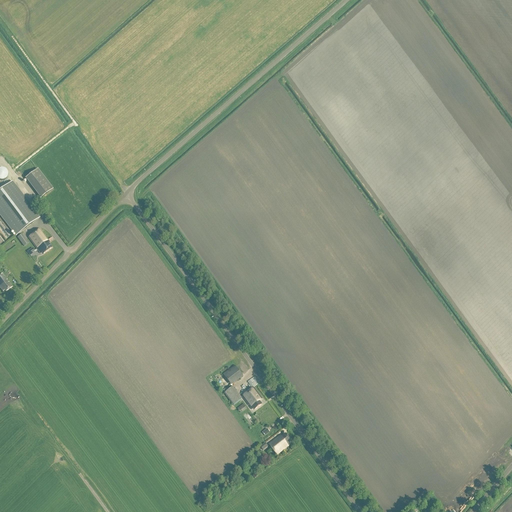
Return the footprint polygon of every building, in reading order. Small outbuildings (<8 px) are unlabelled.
[(25,179),(41,199),(53,190),(38,170),(25,179)] [(39,218),(13,182),(0,191),(0,215),(15,236),(39,218)] [(50,243),(40,229),(28,237),(40,254),(42,253),(43,254),(51,249),(50,247),(51,246),(49,243),(50,243)] [(22,234),(17,238),(24,247),(29,243),(22,234)] [(30,255),(35,251),(32,247),(27,252),(30,255)] [(12,287),(3,274),(0,275),(0,288),(3,292),(4,291),(5,292),(12,287)] [(231,386),(244,377),(235,366),(223,374),(231,386)] [(224,394),(233,406),(242,400),(233,388),(224,394)] [(260,400),(260,399),(253,389),(242,397),(243,398),(251,410),(253,409),(254,410),(261,405),(259,401),(260,400)] [(241,413),(247,409),(244,404),(237,409),(241,413)] [(291,441),(286,434),(284,435),(283,434),(269,445),(277,455),(291,444),(290,443),(291,441)] [(260,447),(262,451),(268,447),(265,443),(260,447)]
